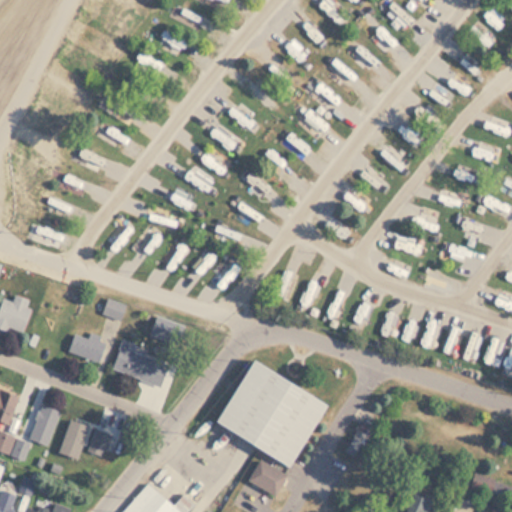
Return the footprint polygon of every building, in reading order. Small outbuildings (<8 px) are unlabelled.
[(186,0),(186,3),(232,11),(234,0),(186,0)] [(345,18),(327,0),(311,0),(337,26),(345,18)] [(386,0),(381,6),(410,34),(419,25),(392,0),(386,0)] [(434,3),(430,0),(410,0),(425,13),(434,3)] [(485,4),(478,14),(497,28),(504,18),(485,4)] [(321,49),(331,39),(298,6),(288,16),(321,49)] [(215,32),(218,22),(173,7),(170,16),(193,24),(190,31),(202,34),(205,29),(215,32)] [(403,48),(368,13),(361,21),(395,55),(403,48)] [(199,48),(156,29),(151,40),(171,48),(169,53),(182,58),(184,53),(195,57),(199,48)] [(367,88),(334,55),(327,63),(359,96),(367,88)] [(282,84),(291,85),(291,74),(283,74),(282,84)] [(331,106),(337,100),(321,85),(316,91),(331,106)] [(507,108),(481,92),(470,110),(495,126),(507,108)] [(217,105),(233,115),(238,107),(223,96),(217,105)] [(303,108),(296,101),(291,108),(298,114),(303,108)] [(206,116),(199,124),(236,155),(243,146),(225,131),(230,125),(218,115),(213,122),(206,116)] [(125,136),(87,121),(84,129),(107,138),(104,145),(119,151),(125,136)] [(244,131),(257,135),(260,126),(248,121),(244,131)] [(499,140),(511,152),(511,138),(506,132),(499,140)] [(62,150),(105,172),(110,161),(67,139),(62,150)] [(252,154),(289,181),(297,171),(259,144),(252,154)] [(181,155),(210,182),(217,175),(188,148),(181,155)] [(278,197),(242,165),(235,172),(271,205),(278,197)] [(482,213),(490,206),(495,211),(500,206),(480,184),(467,196),(482,213)] [(345,187),(337,199),(379,227),(385,219),(367,207),(370,203),(345,187)] [(484,225),(437,188),(431,196),(446,208),(439,217),(455,230),(461,222),(476,235),(484,225)] [(58,210),(103,205),(102,191),(78,194),(77,190),(56,193),(58,210)] [(127,227),(130,229),(139,210),(124,203),(108,239),(119,244),(127,227)] [(159,235),(166,220),(152,213),(134,253),(147,259),(158,234),(159,235)] [(360,251),(367,241),(345,225),(349,219),(340,213),(329,229),(360,251)] [(431,251),(449,264),(464,245),(420,213),(412,223),(437,242),(431,251)] [(178,270),(194,228),(179,222),(162,264),(178,270)] [(221,236),(202,231),(190,276),(209,281),(221,236)] [(216,281),(230,287),(246,245),(233,240),(216,281)] [(271,254),(258,249),(246,281),(260,286),(271,254)] [(289,282),(295,285),(305,266),(289,258),(268,296),(279,301),(289,282)] [(328,274),(315,268),(298,308),(311,313),(328,274)] [(511,286),(504,279),(498,285),(511,298),(511,286)] [(343,307),(354,286),(342,280),(323,315),(334,321),(342,306),(343,307)] [(380,293),(366,287),(348,331),(362,336),(380,293)] [(20,332),(30,301),(12,294),(10,301),(0,298),(0,328),(1,329),(3,326),(20,332)] [(100,313),(119,320),(125,305),(105,297),(100,313)] [(498,300),(487,307),(510,344),(511,342),(511,325),(505,314),(507,313),(498,300)] [(421,333),(430,335),(433,319),(428,318),(430,308),(416,305),(408,344),(418,346),(421,333)] [(459,321),(446,316),(435,344),(445,347),(450,335),(453,336),(459,321)] [(487,329),(478,330),(476,321),(466,322),(472,362),(482,361),(480,350),(489,348),(487,329)] [(65,353),(95,365),(105,338),(88,332),(86,338),(73,333),(65,353)] [(133,352),(135,344),(119,339),(110,371),(159,385),(166,361),(133,352)] [(209,426),(288,467),(322,403),(243,361),(209,426)] [(0,424),(3,426),(18,400),(0,390),(0,424)] [(50,438),(59,410),(40,404),(31,432),(50,438)] [(0,450),(6,454),(14,439),(0,432),(0,450)] [(271,496),(283,475),(257,459),(244,479),(271,496)] [(488,493),(492,479),(470,472),(466,486),(488,493)] [(180,494),(170,505),(145,483),(120,511),(186,511),(193,505),(180,494)] [(426,511),(436,493),(417,483),(402,511),(426,511)] [(0,511),(11,511),(17,496),(0,490),(0,511)] [(67,511),(69,508),(52,503),(50,510),(28,503),(25,511),(67,511)]
